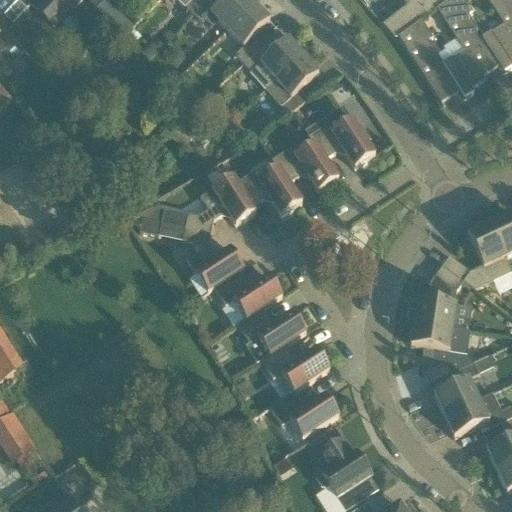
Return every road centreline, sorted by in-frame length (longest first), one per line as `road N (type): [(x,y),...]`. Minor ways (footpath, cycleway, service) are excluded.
road 1 (residential): [(469,511),(404,445),(373,362),(385,284),(412,237),(449,201)]
road 2 (residential): [(449,201),(389,107),(301,0)]
